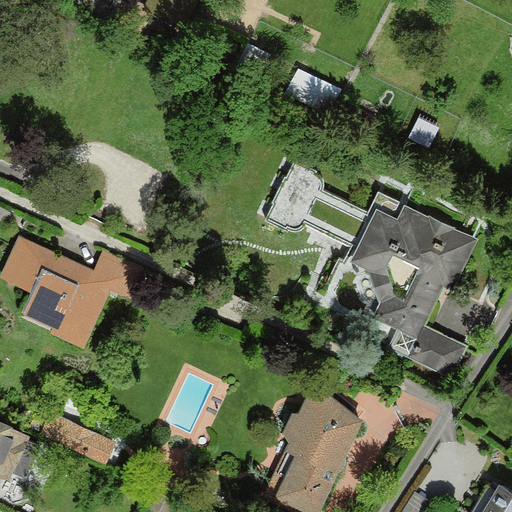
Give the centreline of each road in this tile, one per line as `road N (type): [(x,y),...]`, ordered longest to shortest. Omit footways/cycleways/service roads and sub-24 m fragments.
road 1 (residential): [(453,406),(0,193)]
road 2 (residential): [(453,406),(385,511)]
